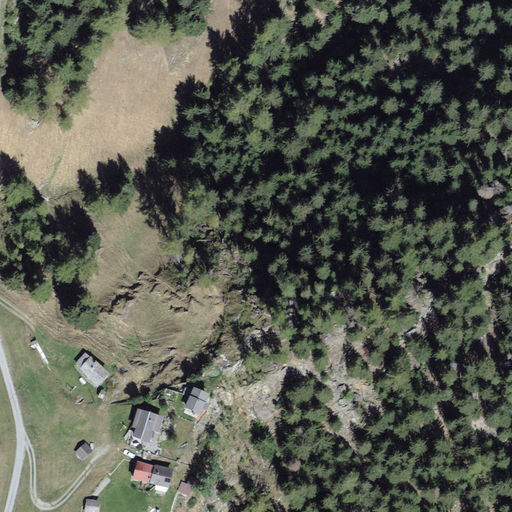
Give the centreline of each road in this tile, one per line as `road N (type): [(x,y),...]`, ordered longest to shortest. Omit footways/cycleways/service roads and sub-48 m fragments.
road 1 (track): [(0,350),(20,434),(7,511)]
road 2 (track): [(104,446),(61,501),(43,505),(34,496),(30,449),(20,439)]
